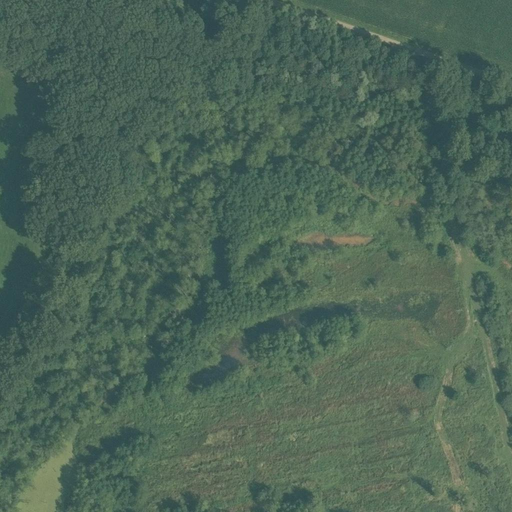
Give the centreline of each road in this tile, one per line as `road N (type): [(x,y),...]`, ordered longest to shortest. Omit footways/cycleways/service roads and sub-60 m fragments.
road 1 (track): [(427,56),(450,202),(511,468)]
road 2 (unclassified): [(511,84),(261,0)]
